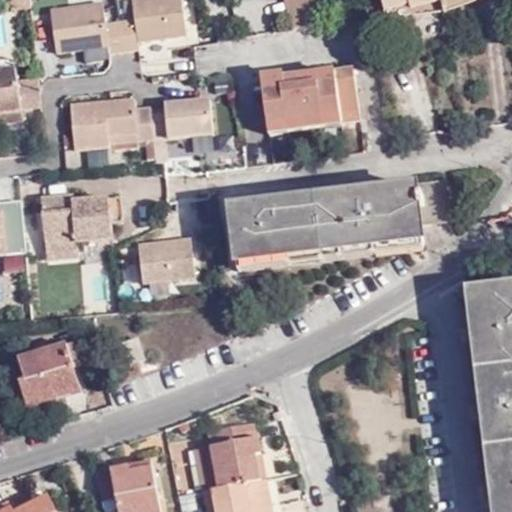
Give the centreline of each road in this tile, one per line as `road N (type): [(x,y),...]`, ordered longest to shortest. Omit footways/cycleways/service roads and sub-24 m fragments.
road 1 (residential): [(511,154),(489,150),(168,186)]
road 2 (residential): [(0,464),(288,360)]
road 3 (residential): [(288,360),(453,266),(511,208)]
road 4 (residential): [(288,360),(337,511)]
